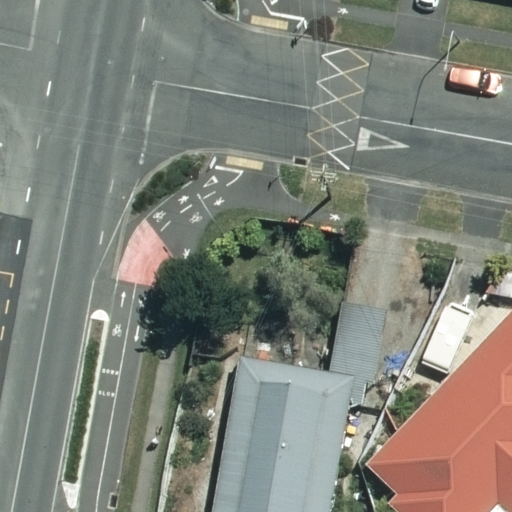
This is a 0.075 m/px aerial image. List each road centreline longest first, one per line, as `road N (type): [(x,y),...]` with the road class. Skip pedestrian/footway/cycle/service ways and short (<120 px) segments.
road 1 (residential): [(11,511),(90,67)]
road 2 (residential): [(90,67),(511,144)]
